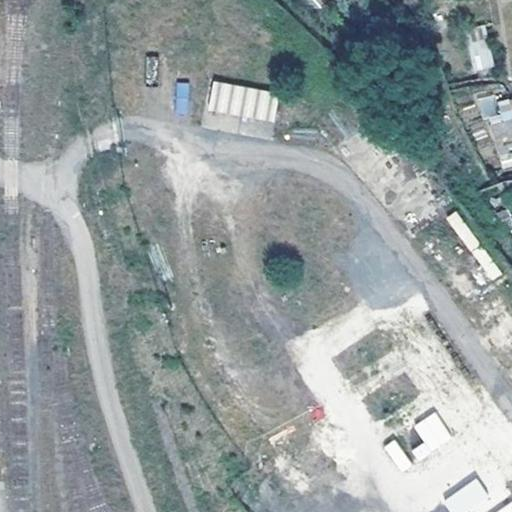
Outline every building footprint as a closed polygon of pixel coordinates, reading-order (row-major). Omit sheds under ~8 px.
[(470,37),(470,68),(488,68),(488,38),(470,37)] [(215,82),(211,110),(265,119),(269,90),(215,82)] [(479,98),(481,117),(495,116),(493,97),(479,98)] [(413,424),(422,443),(411,448),(415,458),(451,440),(437,412),(413,424)] [(400,471),(411,464),(394,439),(383,446),(400,471)] [(477,478),(442,498),(450,511),(478,511),(492,504),(477,478)] [(511,511),(511,500),(493,511),(511,511)]
